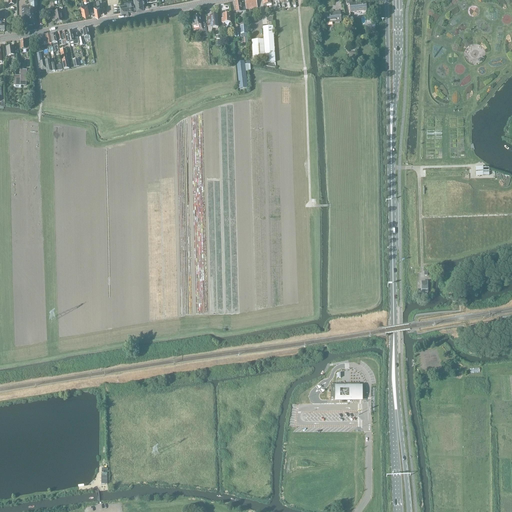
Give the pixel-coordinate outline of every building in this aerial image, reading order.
[(22,7),(22,27),(38,26),(38,7),(37,0),(29,0),(29,4),(30,4),(31,7),(22,7)] [(133,0),(134,1),(133,1),(132,0),(129,0),(124,1),(124,3),(119,3),(121,11),(126,10),(126,11),(131,11),(131,10),(136,9),(145,7),(144,3),(148,2),(148,3),(157,1),(156,0),(133,0)] [(236,13),(246,11),(244,0),(240,1),(234,2),(236,13)] [(244,0),(246,9),(257,8),(256,0),(244,0)] [(262,0),(264,10),(267,9),(266,5),(271,4),(270,0),(262,0)] [(351,0),(345,0),(346,3),(347,3),(347,5),(349,4),(350,13),(362,11),(363,12),(364,13),(366,13),(366,12),(366,11),(367,11),(365,2),(352,3),(351,0)] [(88,14),(89,14),(87,5),(83,5),(81,6),(83,15),(85,14),(86,15),(88,15),(88,14)] [(61,11),(56,12),(53,13),(51,14),(52,21),(55,20),(55,23),(63,22),(61,11)] [(325,15),(326,23),(341,22),(340,12),(334,12),(334,14),(325,15)] [(222,15),(221,15),(221,17),(223,17),(223,20),(222,20),(222,27),(221,27),(221,30),(224,30),(224,24),(231,23),(230,14),(229,15),(228,14),(227,14),(226,15),(222,15)] [(218,29),(218,16),(216,16),(216,15),(211,16),(210,16),(210,18),(206,18),(207,27),(208,27),(208,32),(211,33),(213,29),(218,29)] [(200,16),(193,17),(194,22),(192,23),(193,27),(199,25),(201,38),(208,37),(206,24),(201,25),(200,16)] [(264,40),(252,41),(253,61),(265,60),(265,63),(275,62),(273,27),(263,27),(264,40)] [(74,39),(72,31),(67,32),(69,44),(70,46),(74,45),(79,44),(77,38),(74,39)] [(42,52),(48,51),(45,36),(40,37),(42,52)] [(29,49),(28,40),(20,40),(21,49),(29,49)] [(13,51),(12,47),(6,48),(7,56),(11,56),(11,58),(14,58),(14,51),(13,51)] [(65,49),(60,51),(64,70),(69,69),(65,49)] [(41,70),(46,69),(47,73),(52,72),(50,64),(50,60),(39,63),(41,70)] [(239,88),(247,87),(244,62),(237,63),(239,88)] [(16,75),(16,85),(20,86),(26,86),(27,70),(20,70),(17,69),(16,75)] [(339,399),(348,399),(348,400),(351,400),(351,399),(360,399),(359,384),(330,384),(331,399),(336,399),(336,400),(339,400),(339,399)]
